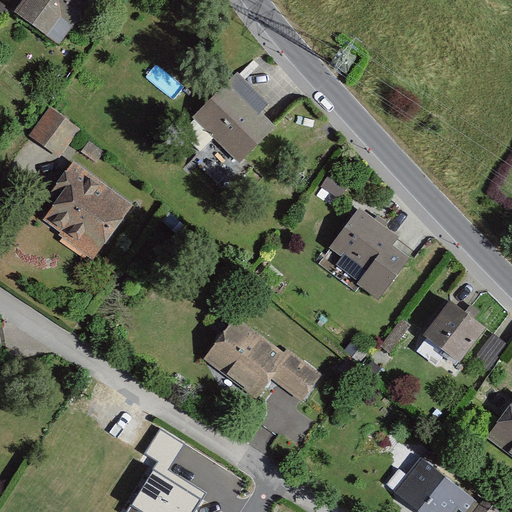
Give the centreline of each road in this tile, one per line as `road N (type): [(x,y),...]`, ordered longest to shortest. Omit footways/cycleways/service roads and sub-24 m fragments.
road 1 (residential): [(0,303),(324,511)]
road 2 (residential): [(511,283),(257,0)]
